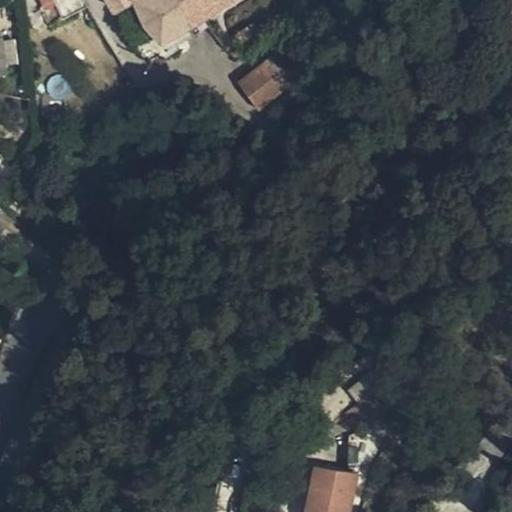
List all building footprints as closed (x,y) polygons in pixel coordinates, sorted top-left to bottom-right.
[(40,0),(47,11),(57,6),(54,0),(40,0)] [(110,0),(116,9),(130,0),(110,0)] [(137,0),(130,0),(116,9),(148,61),(170,51),(164,39),(146,21),(137,0)] [(193,23),(180,0),(137,0),(146,21),(164,39),(193,23)] [(180,0),(193,23),(199,20),(229,0),(180,0)] [(199,33),(193,23),(164,39),(170,51),(199,33)] [(299,78),(317,64),(297,37),(279,51),(299,78)] [(267,60),(287,87),(299,78),(279,51),(267,60)] [(259,108),(287,87),(267,60),(238,80),(259,108)] [(0,158),(0,193),(16,170),(0,158)] [(492,418),(484,410),(473,426),(481,433),(492,418)] [(500,459),(511,439),(511,436),(493,423),(479,444),(500,459)] [(481,433),(473,426),(459,445),(467,451),(481,433)] [(420,440),(417,446),(426,450),(428,444),(420,440)] [(426,450),(417,446),(405,474),(423,482),(438,448),(428,444),(426,450)] [(464,455),(445,482),(451,488),(470,461),(464,455)] [(344,511),(347,499),(353,500),(359,472),(315,463),(305,511),(344,511)] [(351,511),(353,500),(347,499),(344,511),(351,511)]
